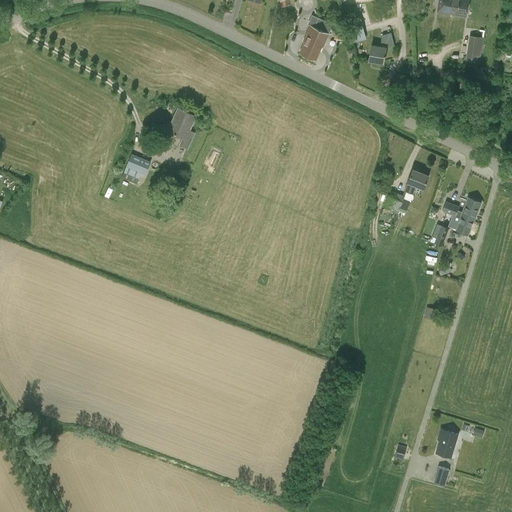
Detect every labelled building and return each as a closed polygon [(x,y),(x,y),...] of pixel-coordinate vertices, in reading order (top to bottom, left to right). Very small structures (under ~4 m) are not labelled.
[(439,0),(437,12),(450,15),(450,13),(466,16),(468,0),(439,0)] [(320,49),(321,49),(333,24),(312,15),(307,24),(310,25),(303,41),(305,41),(300,52),(315,59),(320,49)] [(348,19),(352,41),(366,39),(361,16),(348,19)] [(372,45),(369,60),(384,62),(386,48),(394,46),(391,33),(382,35),(380,46),(372,45)] [(484,38),(472,36),(468,59),(480,61),(484,38)] [(195,133),(189,130),(195,116),(179,108),(174,119),(172,117),(166,130),(183,138),(180,145),(188,148),(195,133)] [(132,153),(122,177),(137,183),(141,173),(145,174),(151,161),(132,153)] [(413,169),(408,182),(403,195),(392,191),(385,209),(397,214),(403,200),(410,202),(416,185),(424,188),(429,175),(413,169)] [(461,218),(460,221),(451,218),(448,226),(468,234),(473,220),(474,221),(481,202),(468,197),(467,201),(460,198),(459,201),(466,203),(463,212),(458,210),(459,206),(446,200),(442,211),(461,218)] [(431,242),(442,246),(449,228),(437,224),(431,242)] [(440,272),(451,269),(448,262),(438,266),(440,272)] [(424,317),(433,319),(435,308),(427,306),(424,317)] [(441,429),(439,437),(441,438),(436,452),(450,456),(457,434),(441,429)] [(403,459),(407,449),(397,446),(394,457),(403,459)] [(434,482),(444,485),(449,469),(439,466),(434,482)]
